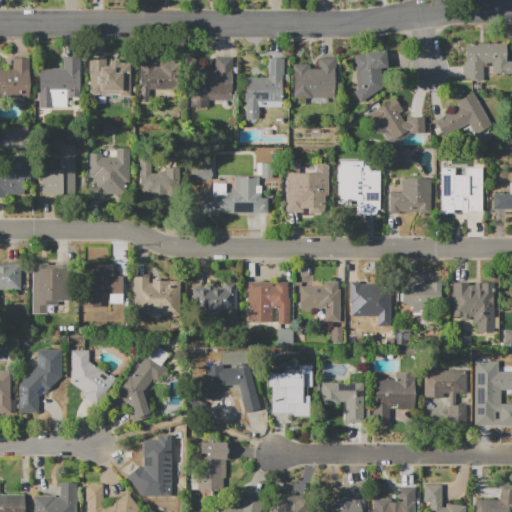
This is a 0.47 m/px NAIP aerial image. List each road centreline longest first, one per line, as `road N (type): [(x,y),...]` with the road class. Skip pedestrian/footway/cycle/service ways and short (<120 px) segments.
road 1 (residential): [(0,229),(108,230),(236,248),(511,248)]
road 2 (residential): [(0,23),(362,23),(423,11),(511,9)]
road 3 (residential): [(275,454),(511,454)]
